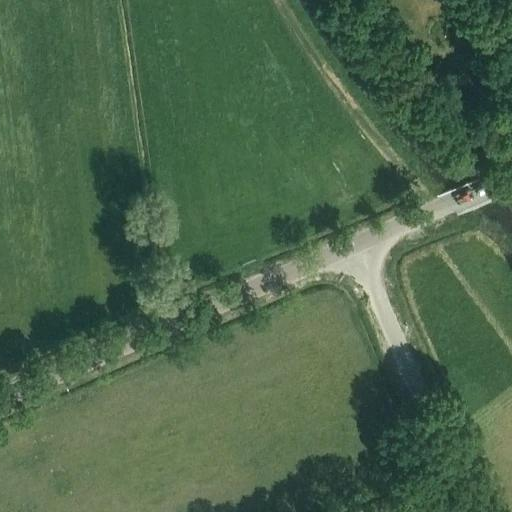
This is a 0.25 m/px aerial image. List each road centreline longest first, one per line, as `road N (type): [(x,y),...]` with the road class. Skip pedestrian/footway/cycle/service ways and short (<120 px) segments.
road 1 (tertiary): [(0,399),(356,246)]
road 2 (unclassified): [(467,511),(356,246)]
road 3 (tertiary): [(356,246),(511,175)]
